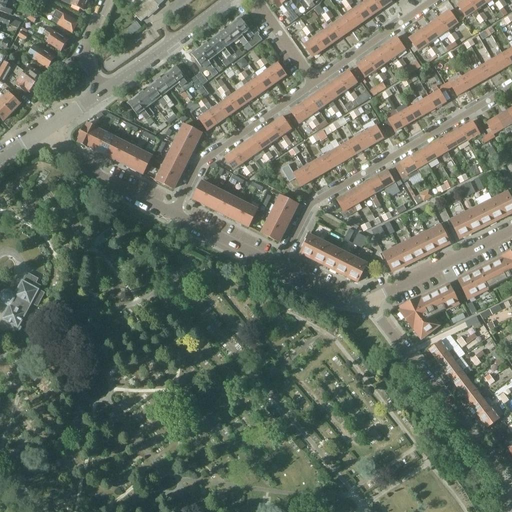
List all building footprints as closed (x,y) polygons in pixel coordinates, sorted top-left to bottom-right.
[(5,9),(8,0),(0,0),(0,11),(11,15),(13,12),(5,9)] [(46,6),(47,3),(42,0),(35,0),(33,6),(38,8),(41,3),(46,6)] [(62,0),(63,1),(84,11),(89,1),(86,0),(62,0)] [(142,22),(160,6),(154,0),(148,0),(134,13),(142,22)] [(298,17),(296,14),(293,11),(289,6),(285,0),(272,0),(279,7),(283,4),(292,16),(287,19),(290,24),(298,17)] [(345,0),(341,3),(349,14),(343,17),(352,30),(362,23),(353,11),(350,6),(345,0)] [(372,16),(382,9),(375,0),(368,0),(363,4),(372,16)] [(375,0),(382,9),(392,2),(390,0),(375,0)] [(476,10),(468,0),(464,0),(458,5),(466,17),(471,14),(475,19),(476,19),(480,24),(484,22),(479,16),(476,11),(476,10)] [(468,0),(476,10),(486,3),(483,0),(468,0)] [(501,0),(499,2),(503,8),(507,5),(502,0),(501,0)] [(499,11),(503,8),(499,2),(495,5),(499,11)] [(356,8),(353,11),(362,23),(372,16),(363,4),(356,8)] [(59,25),(59,24),(73,32),(79,23),(57,10),(54,16),(55,17),(52,21),(59,25)] [(440,18),(448,30),(458,23),(449,11),(440,18)] [(27,18),(34,23),(38,17),(30,13),(27,18)] [(326,22),(330,19),(326,13),(322,16),(326,22)] [(0,21),(10,25),(12,19),(2,15),(0,21)] [(338,21),(334,24),(342,37),(352,30),(343,17),(338,21)] [(235,21),(232,23),(248,43),(252,48),(262,40),(259,35),(260,34),(258,32),(254,35),(250,30),(240,18),(237,21),(235,21)] [(438,37),(448,30),(440,18),(430,25),(438,37)] [(224,29),(234,42),(239,39),(244,46),(248,43),(232,23),(230,25),(230,26),(228,28),(227,27),(224,29)] [(329,27),(324,31),(332,44),(342,37),(334,24),(329,27)] [(428,44),(438,37),(430,25),(420,32),(428,44)] [(62,50),(68,41),(50,29),(46,34),(51,37),(48,41),(62,50)] [(218,34),(216,35),(231,56),(235,53),(229,46),(234,42),(224,29),(221,32),(222,33),(220,34),(218,34)] [(492,34),(488,29),(479,35),(483,40),(492,34)] [(29,36),(21,31),(18,37),(25,41),(29,36)] [(323,50),(332,44),(324,31),(314,38),(323,50)] [(418,51),(428,44),(420,32),(410,39),(418,51)] [(451,35),(455,41),(459,39),(455,33),(451,35)] [(207,43),(217,56),(221,52),(227,59),(231,56),(216,35),(213,38),(213,39),(211,41),(210,40),(208,42),(207,43)] [(451,44),(455,41),(451,35),(447,38),(451,44)] [(387,44),(396,56),(405,50),(397,37),(387,44)] [(313,57),(323,50),(314,38),(304,45),(313,57)] [(202,46),(199,49),(209,62),(214,69),(218,66),(213,59),(217,56),(207,43),(204,45),(205,46),(203,47),(202,46)] [(248,43),(244,46),(248,51),(252,48),(248,43)] [(377,51),(386,63),(396,56),(387,44),(377,51)] [(34,60),(35,59),(49,68),(55,58),(40,49),(41,47),(37,45),(36,46),(35,46),(29,55),(30,55),(29,57),(34,60)] [(431,49),(436,55),(439,53),(435,47),(431,49)] [(511,48),(502,54),(509,66),(511,64),(511,48)] [(205,65),(210,73),(214,69),(209,62),(199,49),(196,51),(196,52),(192,55),(197,62),(196,62),(196,63),(199,67),(200,67),(201,67),(202,68),(205,65)] [(432,58),(436,55),(431,49),(427,52),(432,58)] [(386,63),(377,51),(368,57),(376,70),(386,63)] [(497,57),(492,60),(499,72),(509,66),(502,54),(500,51),(495,54),(497,57)] [(231,56),(227,59),(230,64),(235,61),(231,56)] [(376,70),(368,57),(357,65),(360,70),(366,77),(376,70)] [(30,93),(37,84),(21,72),(22,70),(9,60),(7,62),(5,61),(0,70),(0,82),(4,84),(12,71),(21,78),(18,83),(17,85),(28,94),(29,92),(30,93)] [(492,60),(482,66),(489,77),(499,72),(492,60)] [(417,61),(404,69),(408,76),(421,68),(417,61)] [(489,77),(482,66),(479,62),(469,68),(472,72),(472,71),(479,83),(489,77)] [(278,63),(269,70),(277,82),(287,75),(278,63)] [(26,72),(22,70),(21,72),(37,84),(44,75),(31,65),(26,72)] [(172,69),(168,71),(184,92),(193,85),(190,80),(186,78),(186,76),(184,72),(182,72),(181,72),(176,66),(174,68),(175,68),(173,70),(172,69)] [(269,70),(259,77),(267,89),(277,82),(269,70)] [(184,92),(168,71),(165,74),(166,75),(164,77),(163,75),(160,78),(170,91),(174,88),(180,95),(184,92)] [(339,78),(348,90),(357,83),(349,71),(339,78)] [(472,71),(472,72),(463,77),(469,89),(479,83),(472,71)] [(201,73),(196,77),(203,86),(208,82),(201,73)] [(379,76),(383,82),(387,79),(382,73),(379,76)] [(379,85),(383,82),(379,76),(375,78),(379,85)] [(458,96),(469,89),(463,77),(462,76),(450,83),(452,87),(458,96)] [(193,85),(203,99),(209,94),(202,86),(203,86),(196,77),(190,80),(193,85)] [(249,84),(257,96),(267,89),(259,77),(249,84)] [(151,84),(167,105),(171,102),(165,94),(170,91),(160,78),(157,80),(158,81),(156,83),(154,82),(151,84)] [(339,78),(330,84),(338,97),(348,90),(339,78)] [(163,108),(167,105),(151,84),(149,86),(149,88),(147,90),(146,88),(144,90),(154,103),(157,100),(163,108)] [(239,91),(248,103),(257,96),(249,84),(239,91)] [(330,84),(320,91),(328,103),(338,97),(330,84)] [(429,96),(436,108),(446,102),(446,101),(441,93),(438,88),(437,86),(432,88),(435,93),(429,96)] [(1,101),(13,112),(21,104),(6,89),(1,93),(5,97),(1,101)] [(135,97),(150,118),(154,115),(148,107),(153,104),(143,91),(140,93),(141,94),(139,96),(138,94),(135,97)] [(239,91),(229,98),(238,110),(248,103),(239,91)] [(319,110),(328,103),(320,91),(310,98),(319,110)] [(451,99),(446,91),(441,93),(446,101),(451,99)] [(436,108),(429,96),(423,100),(421,97),(417,99),(419,102),(426,114),(436,108)] [(150,118),(135,97),(132,99),(132,101),(128,104),(137,116),(141,113),(146,121),(150,118)] [(229,98),(219,105),(228,117),(238,110),(229,98)] [(301,105),(313,122),(317,119),(313,114),(319,110),(310,98),(301,105)] [(416,120),(426,114),(419,102),(417,99),(412,102),(414,105),(409,108),(416,120)] [(201,109),(205,106),(201,100),(197,103),(201,109)] [(13,112),(1,101),(0,102),(0,116),(4,121),(13,112)] [(218,124),(228,117),(219,105),(213,109),(209,103),(205,106),(218,124)] [(306,119),(309,124),(313,122),(301,105),(291,111),(300,124),(306,119)] [(205,106),(201,109),(202,110),(200,111),(204,116),(200,119),(208,131),(218,124),(205,106)] [(406,126),(416,120),(409,108),(399,114),(406,126)] [(497,117),(504,129),(507,134),(511,130),(511,118),(507,111),(497,117)] [(395,132),(406,126),(399,114),(389,120),(395,132)] [(169,124),(178,118),(175,115),(167,121),(169,124)] [(283,117),(273,124),(282,136),(285,141),(289,138),(285,134),(291,129),(283,117)] [(504,129),(497,117),(487,123),(490,128),(486,130),(488,134),(492,132),(493,135),(504,129)] [(461,128),(467,140),(468,141),(479,135),(480,134),(477,130),(472,121),(461,128)] [(78,143),(88,147),(88,146),(97,129),(97,128),(88,123),(85,128),(84,127),(79,137),(80,138),(78,143)] [(161,131),(167,126),(165,123),(158,128),(161,131)] [(273,124),(264,131),(272,143),(282,136),(273,124)] [(184,125),(179,134),(197,143),(201,134),(184,125)] [(376,126),(366,132),(374,144),(384,138),(376,126)] [(467,140),(461,128),(451,134),(457,146),(467,140)] [(481,128),(477,130),(480,134),(479,135),(481,138),(486,135),(481,128)] [(97,129),(88,146),(97,151),(106,134),(97,129)] [(263,150),(272,143),(264,131),(254,137),(263,150)] [(323,131),(317,135),(321,142),(327,138),(323,131)] [(366,132),(356,138),(363,150),(374,144),(366,132)] [(106,134),(97,151),(106,156),(115,138),(106,134)] [(179,134),(175,143),(192,152),(197,143),(179,134)] [(457,146),(451,134),(441,140),(448,152),(457,146)] [(253,156),(263,150),(254,137),(244,144),(253,156)] [(124,143),(115,138),(106,156),(115,160),(124,143)] [(363,150),(356,138),(350,141),(348,138),(343,140),(353,156),(363,150)] [(340,147),(335,150),(342,162),(353,156),(343,140),(338,144),(340,147)] [(448,152),(441,140),(431,146),(438,157),(443,154),(446,159),(451,157),(448,152)] [(124,143),(115,160),(124,165),(133,148),(124,143)] [(175,143),(170,153),(187,161),(192,152),(175,143)] [(235,151),(243,163),(253,156),(244,144),(235,151)] [(438,157),(431,146),(421,151),(428,163),(438,157)] [(133,148),(124,165),(134,169),(142,152),(133,148)] [(342,162),(335,150),(325,156),(332,168),(342,162)] [(240,166),(243,170),(246,168),(243,163),(235,151),(225,158),(234,170),(240,166)] [(428,163),(421,151),(411,157),(418,169),(428,163)] [(142,152),(134,169),(143,174),(152,157),(142,152)] [(170,153),(165,162),(183,171),(187,161),(170,153)] [(325,156),(314,162),(322,174),(332,168),(325,156)] [(420,173),(418,169),(411,157),(400,163),(401,164),(395,167),(403,181),(404,182),(420,173)] [(165,162),(161,171),(178,180),(183,171),(165,162)] [(314,162),(304,168),(311,180),(322,174),(314,162)] [(288,165),(282,169),(290,182),(296,178),(294,174),(288,165)] [(311,180),(304,168),(302,165),(297,167),(299,171),(294,174),(296,178),(301,187),(311,180)] [(378,176),(385,188),(388,194),(403,185),(394,169),(389,172),(388,170),(378,176)] [(161,171),(156,181),(173,189),(178,180),(161,171)] [(375,194),(385,188),(378,176),(368,182),(375,194)] [(444,185),(447,190),(454,187),(450,180),(443,183),(444,185)] [(202,182),(193,199),(202,204),(211,187),(202,182)] [(378,199),(375,194),(368,182),(358,188),(364,200),(370,197),(374,202),(378,199)] [(211,187),(202,204),(211,209),(220,191),(211,187)] [(354,206),(364,200),(358,188),(348,194),(354,206)] [(429,190),(421,195),(424,201),(433,196),(429,190)] [(229,196),(220,191),(211,209),(221,213),(229,196)] [(511,200),(507,191),(449,219),(459,239),(511,213),(511,200)] [(344,212),(354,206),(348,194),(337,200),(344,212)] [(229,196),(221,213),(230,218),(239,201),(229,196)] [(280,196),(276,206),(293,214),(297,205),(280,196)] [(464,198),(459,201),(463,208),(468,205),(464,198)] [(248,205),(239,201),(230,218),(239,223),(248,205)] [(248,205),(239,223),(249,227),(257,210),(248,205)] [(403,205),(397,209),(400,214),(406,211),(403,205)] [(276,206),(271,215),(288,224),(293,214),(276,206)] [(271,215),(266,224),(283,233),(288,224),(271,215)] [(378,224),(384,222),(381,216),(376,219),(378,224)] [(346,224),(357,230),(360,224),(349,218),(346,224)] [(283,233),(266,224),(261,234),(279,242),(283,233)] [(382,253),(392,272),(450,244),(440,224),(382,253)] [(300,253),(358,282),(368,263),(310,234),(300,253)] [(458,280),(467,300),(511,277),(511,255),(510,256),(508,254),(501,257),(502,258),(495,262),(496,265),(492,267),(491,264),(458,280)] [(39,279),(28,274),(24,282),(16,296),(31,305),(32,303),(38,306),(45,294),(39,290),(41,286),(37,284),(39,279)] [(415,300),(400,307),(401,310),(399,312),(412,329),(413,329),(421,339),(439,326),(432,317),(459,304),(449,285),(420,299),(420,298),(418,298),(420,302),(416,303),(415,300)] [(26,313),(11,305),(3,319),(12,324),(10,329),(16,332),(18,327),(26,313)] [(465,322),(468,327),(479,322),(476,316),(465,322)] [(437,360),(452,348),(445,338),(429,350),(437,360)] [(459,358),(452,348),(437,360),(444,370),(455,362),(459,358)] [(462,371),(455,362),(444,370),(452,380),(462,371)] [(459,389),(469,381),(466,376),(472,371),(469,367),(462,371),(452,380),(459,389)] [(465,398),(476,390),(469,381),(459,389),(465,398)] [(476,390),(465,398),(472,407),(483,399),(479,394),(482,392),(479,388),(476,390)] [(487,405),(483,399),(472,407),(479,416),(490,408),(491,407),(493,406),(490,403),(487,405)] [(500,418),(491,407),(490,408),(479,416),(487,427),(500,418)]
